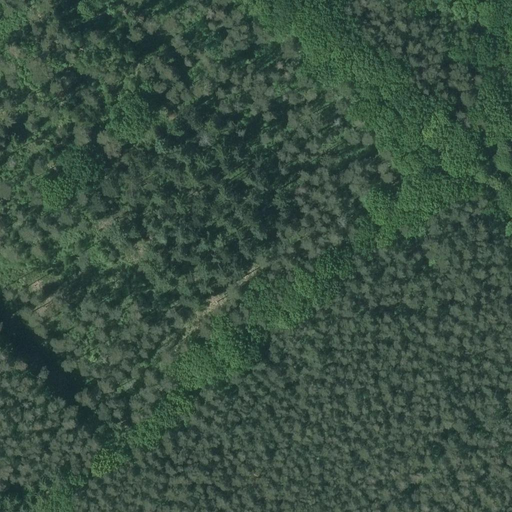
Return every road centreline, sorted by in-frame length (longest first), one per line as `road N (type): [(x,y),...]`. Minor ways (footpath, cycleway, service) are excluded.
road 1 (track): [(457,156),(26,511)]
road 2 (track): [(0,236),(263,0)]
road 3 (track): [(304,0),(457,156)]
